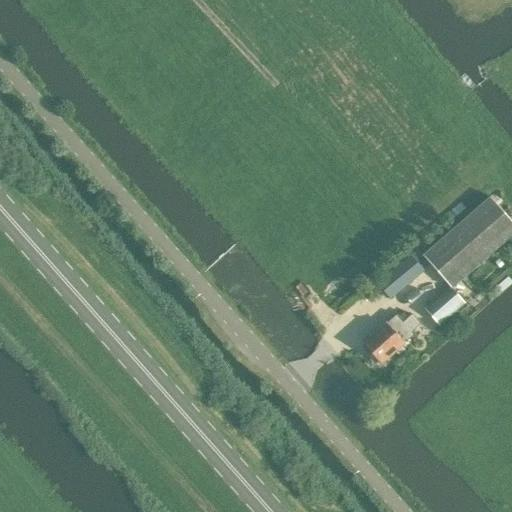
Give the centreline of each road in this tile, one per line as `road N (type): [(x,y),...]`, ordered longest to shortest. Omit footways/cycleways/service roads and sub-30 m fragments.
road 1 (unclassified): [(0,64),(401,511)]
road 2 (primary): [(271,511),(0,208)]
